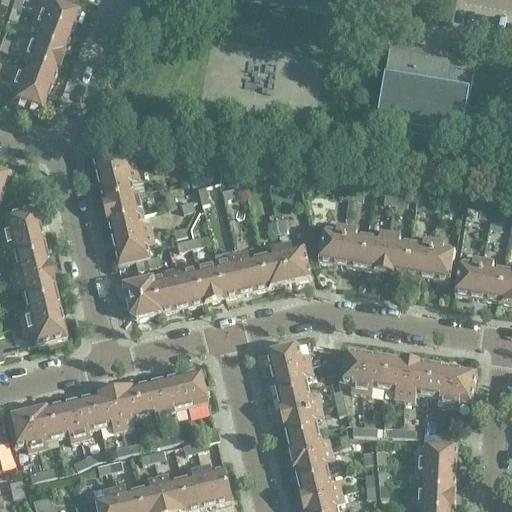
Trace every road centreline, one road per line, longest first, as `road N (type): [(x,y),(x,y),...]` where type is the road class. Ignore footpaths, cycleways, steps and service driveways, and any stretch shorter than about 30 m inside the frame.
road 1 (residential): [(228,340),(325,319),(504,347)]
road 2 (residential): [(110,362),(60,158)]
road 3 (residential): [(268,511),(228,340)]
road 4 (residential): [(491,511),(504,347)]
road 5 (residential): [(60,158),(113,32)]
road 6 (residential): [(110,362),(228,340)]
